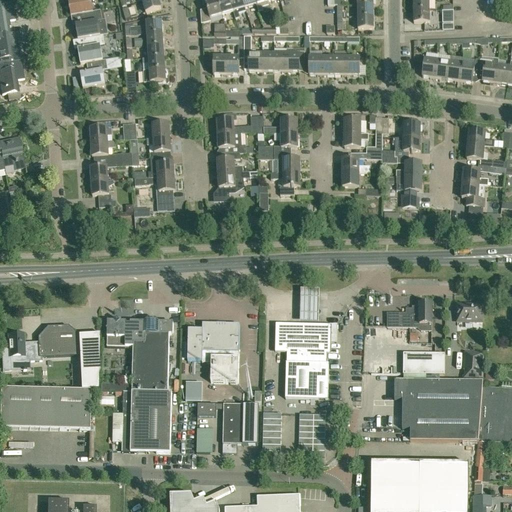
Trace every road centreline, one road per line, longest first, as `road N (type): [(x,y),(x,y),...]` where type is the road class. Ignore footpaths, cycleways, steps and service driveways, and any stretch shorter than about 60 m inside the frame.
road 1 (secondary): [(0,276),(511,257)]
road 2 (unclassified): [(151,473),(336,484)]
road 3 (unclassified): [(151,473),(0,470)]
road 4 (residential): [(325,98),(186,100)]
road 5 (residential): [(186,100),(51,111)]
